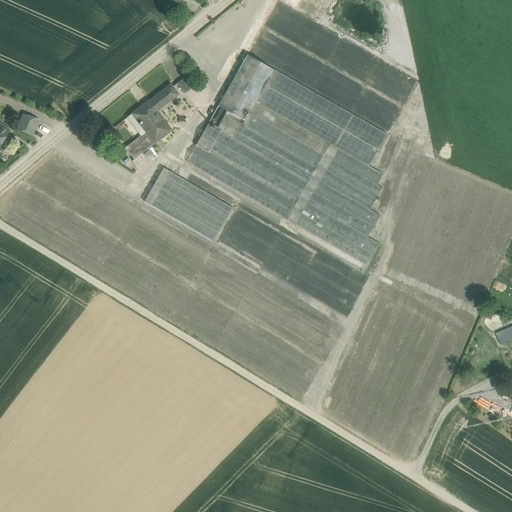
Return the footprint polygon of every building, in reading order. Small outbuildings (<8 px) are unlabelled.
[(377,59),(377,54),(370,51),(371,51),(359,45),(353,45),(352,41),(340,35),(330,36),(336,39),(335,42),(336,45),(331,45),(338,48),(339,45),(340,51),(338,50),(339,58),(333,59),(332,55),(326,55),(324,60),(335,65),(337,61),(356,59),(361,62),(365,54),(371,57),(370,60),(377,59)] [(380,244),(368,237),(380,216),(370,210),(382,188),(377,185),(383,174),(369,166),(387,134),(274,69),(274,70),(247,54),(186,161),(367,266),(380,244)] [(189,73),(177,83),(185,93),(197,84),(189,73)] [(171,84),(150,100),(149,100),(132,113),(139,123),(137,124),(138,125),(142,123),(148,130),(126,147),(134,158),(154,143),(155,143),(172,130),(172,129),(170,130),(162,120),(164,119),(157,111),(179,94),(171,84)] [(38,120),(23,114),(18,129),(32,135),(38,120)] [(0,144),(9,130),(0,124),(0,144)] [(230,205),(161,164),(140,199),(209,239),(230,205)] [(511,328),(497,335),(501,342),(511,337),(511,328)]
